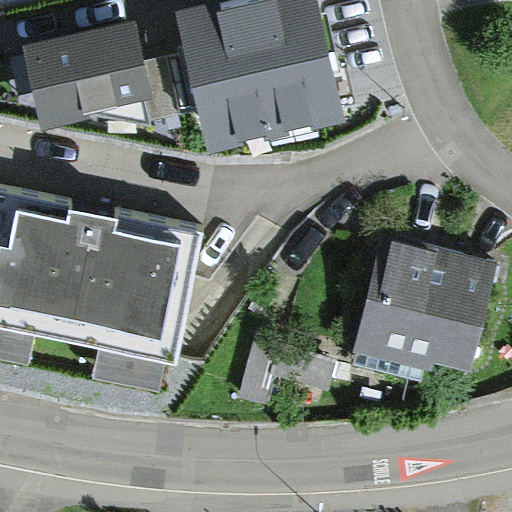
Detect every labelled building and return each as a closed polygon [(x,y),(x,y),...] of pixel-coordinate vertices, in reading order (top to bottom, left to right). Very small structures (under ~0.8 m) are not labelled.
[(314,0),(230,0),(181,11),(212,151),(342,121),(314,0)] [(136,19),(23,46),(44,127),(91,115),(149,121),(145,103),(156,101),(147,63),(136,19)] [(169,58),(147,63),(156,101),(145,103),(149,121),(182,113),(169,58)] [(205,228),(0,187),(0,315),(180,351),(205,228)] [(469,369),(494,262),(382,236),(353,363),(427,380),(432,360),(469,369)] [(329,392),(338,358),(258,336),(241,396),(267,403),(274,377),(329,392)]
